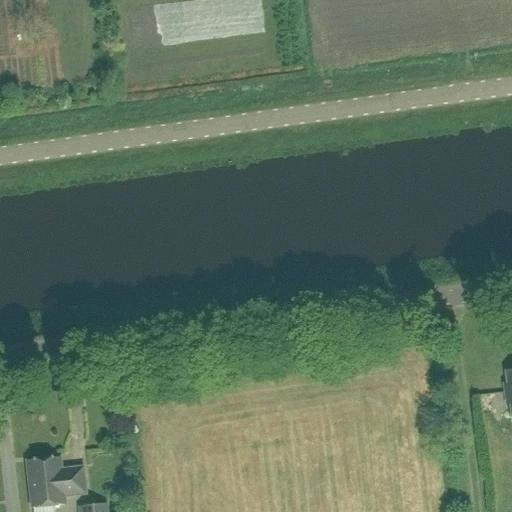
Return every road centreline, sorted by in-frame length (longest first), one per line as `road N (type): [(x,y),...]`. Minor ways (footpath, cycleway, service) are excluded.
road 1 (tertiary): [(511,79),(0,153)]
road 2 (tertiary): [(0,357),(511,289)]
